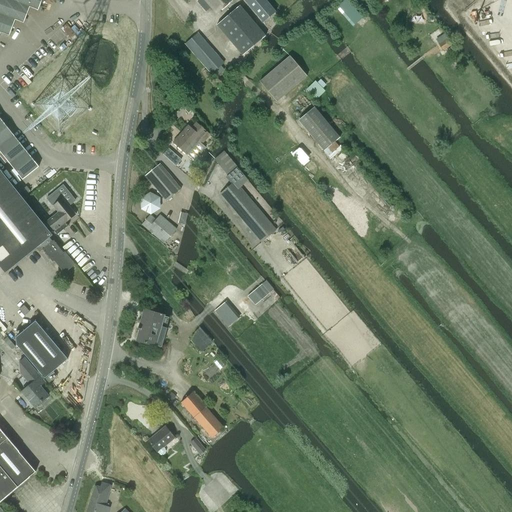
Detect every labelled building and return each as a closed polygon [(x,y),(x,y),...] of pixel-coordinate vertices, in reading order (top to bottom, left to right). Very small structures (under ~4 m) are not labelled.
[(0,0),(0,13),(15,20),(23,23),(29,7),(10,0),(0,0)] [(10,0),(29,7),(38,10),(41,0),(10,0)] [(198,0),(197,1),(205,11),(211,7),(216,13),(231,0),(198,0)] [(244,0),(263,22),(275,12),(265,0),(244,0)] [(344,0),(339,4),(356,23),(363,17),(348,0),(344,0)] [(216,25),(242,55),(265,36),(239,5),(216,25)] [(0,32),(1,32),(9,36),(15,20),(0,13),(0,32)] [(447,38),(439,44),(443,51),(452,45),(447,38)] [(203,40),(191,51),(211,74),(213,72),(220,65),(223,63),(203,40)] [(276,102),(302,80),(307,75),(290,56),(259,82),(276,102)] [(314,81),(307,89),(317,99),(324,91),(322,89),(326,85),(320,79),(316,83),(314,81)] [(324,150),(339,138),(314,107),(298,120),(324,150)] [(0,120),(0,145),(13,135),(1,119),(0,120)] [(188,127),(173,143),(186,155),(199,141),(202,143),(209,135),(196,124),(191,129),(188,127)] [(0,145),(0,151),(10,164),(27,151),(13,135),(0,145)] [(10,164),(13,168),(10,171),(15,178),(19,175),(22,180),(39,166),(27,151),(10,164)] [(227,176),(236,168),(223,152),(214,160),(227,176)] [(180,190),(163,170),(159,164),(145,176),(166,202),(180,190)] [(0,266),(5,273),(41,244),(44,248),(42,249),(53,262),(54,260),(64,273),(75,264),(65,252),(63,253),(53,240),(52,241),(49,238),(52,235),(0,169),(0,266)] [(232,184),(220,194),(261,243),(276,230),(239,187),(247,181),(248,180),(243,174),(242,175),(235,182),(232,184)] [(49,180),(44,175),(31,185),(35,191),(49,180)] [(55,190),(62,198),(69,206),(69,205),(78,198),(77,196),(81,193),(74,184),(72,184),(70,184),(68,185),(65,181),(55,190)] [(26,195),(30,191),(26,186),(22,190),(26,195)] [(150,192),(144,196),(140,198),(141,209),(151,215),(160,209),(160,197),(150,192)] [(57,234),(63,229),(68,225),(66,222),(76,214),(69,205),(69,206),(62,198),(53,206),(58,212),(46,221),(57,234)] [(177,223),(184,225),(187,214),(180,212),(177,223)] [(83,219),(90,229),(95,224),(88,215),(83,219)] [(149,215),(141,224),(163,243),(175,229),(159,215),(155,219),(149,215)] [(195,279),(214,292),(221,281),(220,280),(225,273),(214,265),(208,272),(203,268),(195,279)] [(261,284),(247,296),(255,305),(273,289),(266,281),(261,284)] [(274,291),(270,294),(276,302),(280,298),(274,291)] [(248,307),(243,301),(239,305),(244,311),(248,307)] [(214,311),(228,327),(238,318),(229,308),(225,304),(222,304),(214,311)] [(24,305),(23,306),(19,309),(25,315),(29,311),(24,305)] [(139,330),(136,340),(160,347),(168,317),(144,310),(139,328),(137,327),(136,329),(139,330)] [(239,319),(231,326),(237,333),(245,326),(239,319)] [(44,378),(52,371),(67,358),(35,320),(15,337),(16,344),(44,378)] [(211,351),(203,358),(208,364),(217,357),(211,351)] [(21,392),(34,407),(48,395),(40,386),(44,381),(35,371),(24,358),(19,362),(20,373),(29,384),(21,392)] [(180,402),(210,436),(211,437),(223,427),(206,407),(206,406),(193,391),(180,402)] [(157,452),(158,453),(160,455),(163,455),(164,453),(165,451),(164,449),(163,447),(174,437),(165,426),(147,441),(157,452)] [(0,503),(0,502),(0,500),(14,489),(35,471),(0,429),(0,503)] [(205,449),(196,438),(190,442),(200,454),(205,449)] [(94,486),(86,511),(106,511),(108,507),(104,506),(110,486),(101,483),(99,487),(94,486)]
